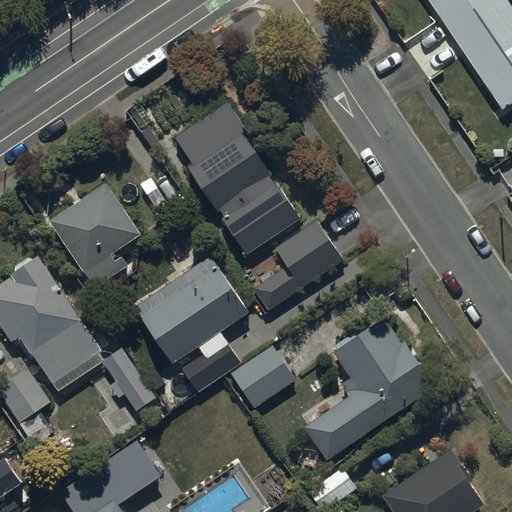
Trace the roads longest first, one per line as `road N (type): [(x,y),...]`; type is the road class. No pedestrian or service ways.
road 1 (residential): [(511,328),(291,0)]
road 2 (tertiary): [(3,114),(169,0)]
